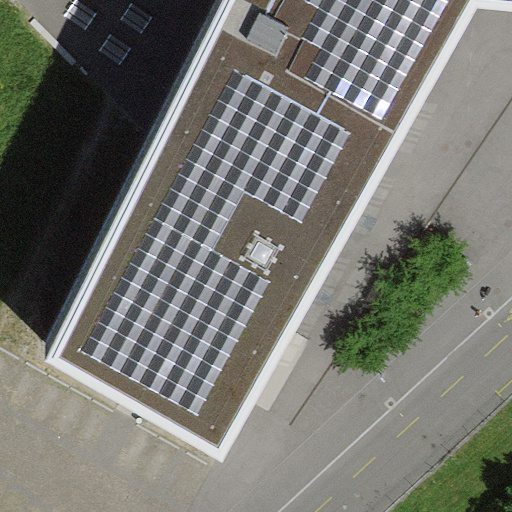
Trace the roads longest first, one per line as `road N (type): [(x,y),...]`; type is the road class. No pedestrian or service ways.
road 1 (residential): [(511,319),(301,511)]
road 2 (residential): [(351,511),(511,364)]
